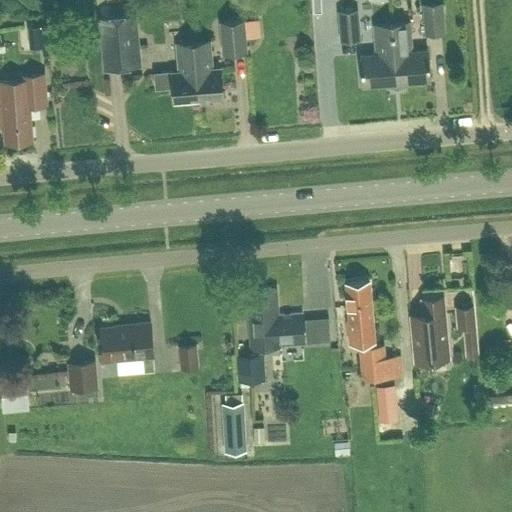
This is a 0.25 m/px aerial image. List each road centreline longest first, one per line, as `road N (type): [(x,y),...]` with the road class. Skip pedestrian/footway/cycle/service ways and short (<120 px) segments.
road 1 (secondary): [(0,227),(511,181)]
road 2 (residential): [(0,180),(511,135)]
road 3 (unclassified): [(0,277),(511,232)]
